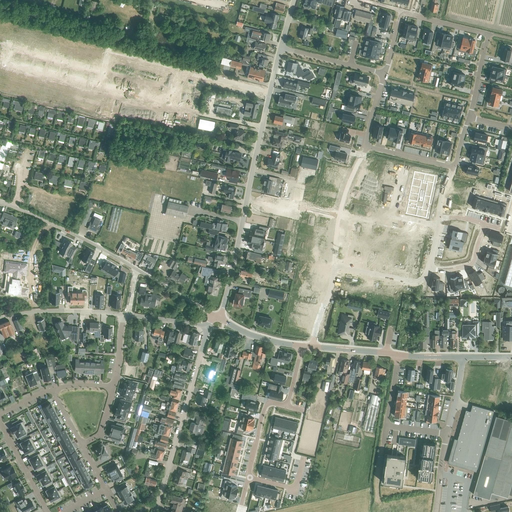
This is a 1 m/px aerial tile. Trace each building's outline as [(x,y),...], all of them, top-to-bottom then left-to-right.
[(315,9),(317,2),(321,3),(322,0),(305,0),(304,6),(305,6),(304,7),(305,8),(308,9),(309,8),(309,7),(315,9)] [(432,0),(430,11),(436,13),(436,12),(437,12),(439,5),(436,4),(437,0),(435,0),(432,0)] [(280,4),(276,3),(275,6),(275,8),(269,6),(268,9),(283,13),(285,5),(280,4)] [(334,24),(334,27),(339,28),(341,20),(340,19),(343,10),(344,7),(337,5),(334,18),(336,18),(334,24)] [(349,21),(351,12),(344,10),(342,19),(349,21)] [(372,14),(356,10),(354,19),(369,23),(370,21),(372,21),(374,15),(372,14)] [(276,28),(279,15),(272,13),(271,16),(266,15),(264,22),(269,23),(268,27),(276,28)] [(382,18),(380,17),(379,22),(381,22),(380,26),(387,27),(390,15),(384,13),(382,18)] [(405,24),(402,38),(408,39),(411,25),(405,24)] [(411,25),(408,39),(416,41),(417,34),(416,34),(416,32),(417,27),(411,25)] [(312,28),(302,26),(299,37),(306,39),(308,34),(311,34),(312,30),(312,28)] [(263,32),(250,28),(246,27),(245,31),(249,32),(247,38),(258,41),(259,37),(260,38),(261,39),(269,41),(271,34),(263,32)] [(337,29),(335,36),(346,38),(348,32),(337,29)] [(424,39),(423,42),(430,43),(432,32),(426,31),(425,34),(423,34),(422,38),(424,39)] [(437,39),(436,44),(438,44),(437,47),(444,48),(447,35),(447,34),(441,33),(439,40),(437,39)] [(447,35),(444,48),(449,50),(453,36),(447,35)] [(460,45),(458,51),(466,53),(469,39),(463,38),(462,43),(461,45),(460,45)] [(466,53),(466,54),(475,56),(476,50),(473,49),(475,41),(469,39),(466,53)] [(54,40),(52,46),(56,47),(54,51),(58,52),(58,53),(61,54),(64,43),(54,40)] [(255,42),(253,49),(264,52),(266,45),(255,42)] [(64,43),(61,54),(64,54),(68,55),(69,50),(72,51),(74,45),(64,43)] [(507,50),(503,49),(501,60),(507,62),(509,55),(510,55),(511,49),(507,48),(507,50)] [(258,54),(257,57),(257,60),(261,61),(260,64),(267,66),(268,60),(267,59),(267,56),(262,55),(258,54)] [(121,63),(118,75),(121,76),(121,78),(125,79),(126,77),(129,78),(129,80),(130,80),(130,78),(148,82),(147,84),(160,87),(164,71),(158,69),(157,72),(126,64),(126,61),(122,60),(121,63)] [(241,69),(242,63),(231,60),(230,67),(241,69)] [(299,64),(288,62),(286,71),(295,73),(298,78),(301,76),(303,79),(306,77),(308,81),(314,77),(311,73),(307,72),(304,73),(299,64)] [(265,71),(251,67),(248,78),(263,81),(265,71)] [(493,67),(491,73),(505,76),(507,70),(493,67)] [(452,70),(450,78),(464,81),(465,75),(459,73),(458,73),(458,71),(452,70)] [(15,72),(13,80),(24,83),(23,85),(27,86),(29,78),(25,77),(26,75),(20,74),(20,73),(15,72)] [(504,82),(505,76),(491,73),(491,72),(490,79),(496,80),(496,82),(500,83),(501,82),(504,82)] [(357,84),(356,85),(363,87),(364,85),(366,86),(368,78),(356,75),(355,76),(355,79),(353,83),(357,84)] [(450,78),(448,84),(462,87),(464,81),(450,78)] [(38,87),(37,93),(40,94),(41,91),(46,92),(49,81),(43,80),(41,87),(38,87)] [(49,81),(46,92),(52,93),(51,96),(55,97),(56,91),(53,90),(55,82),(49,81)] [(297,83),(285,81),(283,88),(299,91),(300,86),(309,88),(310,83),(298,81),(297,83)] [(493,88),(491,93),(500,96),(502,96),(503,90),(499,89),(500,87),(495,86),(495,88),(493,88)] [(182,91),(181,94),(191,97),(192,91),(198,92),(199,89),(190,87),(189,90),(183,88),(182,92),(182,91)] [(392,88),(389,101),(397,103),(400,90),(392,88)] [(82,97),(81,103),(84,104),(85,101),(91,103),(93,92),(87,90),(85,98),(82,97)] [(400,90),(397,103),(404,104),(407,92),(400,90)] [(93,92),(91,103),(96,104),(95,107),(99,108),(100,101),(97,101),(99,93),(93,92)] [(350,94),(349,100),(360,103),(362,97),(356,96),(354,95),(355,93),(351,92),(350,94)] [(407,92),(404,104),(412,106),(415,93),(407,92)] [(181,97),(180,100),(186,102),(185,105),(194,107),(195,103),(190,102),(191,97),(181,94),(180,97),(181,97)] [(280,96),(278,105),(290,108),(292,103),(295,103),(297,97),(285,94),(287,95),(286,97),(285,97),(280,96)] [(2,98),(1,101),(4,102),(2,107),(8,108),(10,100),(2,98)] [(126,105),(124,111),(128,112),(129,107),(134,108),(136,100),(130,99),(129,106),(126,105)] [(489,100),(489,103),(489,104),(491,104),(491,106),(495,107),(495,105),(498,106),(499,101),(490,99),(490,100),(489,100)] [(136,100),(134,108),(140,110),(138,115),(142,116),(143,110),(140,109),(142,102),(140,101),(136,100)] [(345,106),(344,110),(354,112),(355,108),(359,109),(360,103),(349,100),(347,106),(345,106)] [(15,105),(14,109),(22,111),(23,104),(20,103),(20,102),(14,101),(13,104),(15,105)] [(245,110),(244,115),(256,118),(257,113),(258,109),(259,104),(247,102),(246,107),(247,107),(246,110),(245,110)] [(28,108),(27,113),(32,114),(34,106),(27,104),(26,108),(28,108)] [(36,109),(38,110),(37,115),(42,117),(45,108),(37,106),(36,109)] [(217,106),(217,109),(216,112),(230,115),(231,110),(217,106)] [(56,111),(49,109),(48,112),(47,118),(52,119),(53,114),(55,115),(56,111)] [(343,114),(341,120),(345,121),(344,123),(349,124),(349,122),(351,123),(351,124),(352,124),(352,123),(354,123),(355,117),(343,114)] [(284,115),(283,118),(275,116),(274,123),(277,123),(277,124),(278,126),(280,126),(281,125),(281,124),(282,125),(283,122),(291,124),(297,125),(299,118),(295,117),(295,118),(292,117),(284,115)] [(199,119),(199,122),(198,128),(214,131),(216,122),(199,119)] [(229,123),(228,128),(234,129),(232,137),(234,137),(234,139),(242,141),(243,139),(245,139),(246,133),(244,132),(244,131),(238,129),(239,125),(229,123)] [(374,131),(372,138),(377,139),(377,137),(380,138),(383,127),(376,125),(375,128),(375,132),(374,131)] [(396,129),(393,140),(400,142),(402,133),(405,134),(406,129),(403,128),(397,126),(396,129)] [(389,127),(388,131),(389,131),(389,133),(388,139),(393,140),(396,129),(390,128),(389,127)] [(341,134),(339,140),(350,143),(351,136),(347,135),(349,130),(342,129),(341,134)] [(281,147),(282,146),(283,146),(284,145),(284,143),(284,142),(283,141),(283,139),(287,140),(288,134),(281,133),(280,136),(274,134),(272,145),(281,147)] [(475,133),(474,139),(475,140),(476,141),(476,140),(478,140),(478,142),(482,143),(483,141),(486,142),(488,135),(475,133)] [(438,140),(437,144),(438,145),(437,151),(443,153),(446,141),(439,140),(438,140)] [(446,141),(443,153),(449,154),(452,143),(446,141)] [(99,152),(107,153),(108,149),(109,149),(109,146),(101,144),(99,152)] [(336,151),(334,159),(338,160),(338,161),(341,161),(341,160),(345,161),(347,154),(340,152),(341,147),(330,145),(329,150),(336,151)] [(473,147),(471,153),(485,157),(487,151),(488,148),(479,146),(479,149),(473,147)] [(1,147),(0,149),(0,168),(1,169),(8,150),(1,147)] [(225,160),(230,161),(230,159),(240,161),(241,154),(232,152),(232,151),(224,149),(223,153),(226,153),(225,160)] [(279,162),(279,161),(280,155),(274,153),(272,160),(268,159),(267,166),(277,169),(279,162)] [(471,153),(470,160),(475,161),(477,161),(477,163),(483,165),(485,157),(471,153)] [(64,157),(59,155),(57,163),(63,164),(64,159),(66,160),(66,156),(64,156),(64,157)] [(303,157),(301,167),(316,170),(318,160),(303,157)] [(87,168),(87,169),(93,171),(94,165),(95,165),(95,163),(88,161),(88,164),(86,168),(87,168)] [(465,168),(464,173),(470,174),(471,173),(474,174),(477,175),(479,168),(468,166),(467,169),(465,168)] [(222,175),(226,176),(227,176),(230,179),(229,181),(237,183),(239,171),(228,169),(228,168),(224,167),(222,175)] [(201,175),(206,176),(217,179),(218,174),(207,172),(202,170),(201,175)] [(414,171),(405,214),(426,218),(435,176),(414,171)] [(34,178),(42,180),(43,174),(35,172),(34,178)] [(48,182),(56,184),(58,177),(53,176),(50,175),(48,182)] [(265,179),(263,186),(266,186),(265,192),(269,193),(271,185),(275,186),(277,178),(270,176),(269,180),(265,179)] [(65,179),(63,186),(71,188),(73,182),(71,182),(71,180),(65,179)] [(212,182),(206,180),(205,185),(210,186),(209,192),(215,194),(217,184),(212,182)] [(88,183),(80,182),(79,189),(86,191),(88,183)] [(236,188),(225,186),(224,192),(229,193),(228,197),(233,198),(234,194),(236,188)] [(475,195),(472,207),(477,208),(480,197),(475,195)] [(480,197),(477,208),(482,209),(482,210),(486,198),(480,197)] [(169,201),(166,213),(185,218),(188,206),(185,205),(181,204),(182,201),(170,198),(169,201)] [(486,198),(482,210),(487,211),(491,200),(486,198)] [(491,200),(487,211),(488,211),(493,212),(496,201),(491,200)] [(496,201),(493,212),(498,214),(501,203),(496,201)] [(501,203),(498,214),(503,216),(504,212),(507,204),(501,203)] [(219,207),(218,210),(221,211),(230,213),(232,206),(228,205),(223,204),(222,207),(219,207)] [(113,207),(107,230),(116,232),(122,209),(113,207)] [(0,220),(3,221),(2,225),(10,228),(12,225),(14,226),(17,218),(3,212),(3,214),(0,220)] [(89,216),(85,225),(88,227),(87,229),(96,233),(99,225),(102,220),(101,220),(102,216),(94,213),(93,216),(92,216),(92,218),(89,216)] [(216,229),(226,231),(227,224),(222,223),(223,221),(218,220),(216,229)] [(352,227),(351,233),(361,235),(363,229),(365,230),(365,226),(356,224),(355,227),(352,227)] [(266,231),(268,229),(268,228),(259,226),(259,229),(254,228),(253,232),(250,231),(249,237),(264,240),(266,231)] [(370,229),(368,236),(377,238),(380,228),(374,226),(373,230),(370,229)] [(380,228),(377,238),(385,240),(387,229),(380,228)] [(227,244),(226,244),(227,238),(218,236),(219,232),(209,229),(208,233),(214,235),(214,238),(217,238),(216,241),(227,244)] [(387,229),(385,240),(394,242),(396,234),(392,234),(393,230),(387,229)] [(451,238),(448,248),(461,251),(463,242),(466,242),(468,233),(462,232),(453,229),(451,236),(452,236),(451,239),(451,238)] [(491,232),(489,239),(493,240),(492,245),(499,247),(500,242),(501,242),(503,236),(491,232)] [(351,233),(349,240),(360,242),(361,235),(351,233)] [(401,233),(400,237),(402,238),(401,243),(411,245),(413,239),(409,239),(410,235),(401,233)] [(264,240),(249,237),(248,243),(251,244),(250,247),(255,248),(254,251),(263,253),(264,252),(262,250),(264,240)] [(65,240),(59,252),(70,257),(67,262),(71,264),(73,258),(72,258),(76,248),(71,245),(72,244),(65,240)] [(349,240),(348,247),(358,249),(360,242),(349,240)] [(225,250),(227,244),(216,241),(217,242),(216,244),(213,244),(212,246),(206,245),(205,249),(215,251),(216,247),(225,250)] [(276,243),(274,254),(280,255),(282,244),(276,243)] [(401,243),(399,250),(410,253),(411,245),(401,243)] [(348,247),(346,253),(350,254),(349,257),(358,259),(359,255),(357,255),(358,249),(348,247)] [(94,252),(87,248),(81,260),(88,263),(84,271),(89,273),(95,261),(90,259),(94,252)] [(129,251),(123,248),(121,252),(126,255),(134,260),(135,259),(139,261),(142,257),(129,250),(129,251)] [(485,256),(496,260),(498,254),(499,251),(493,249),(492,252),(487,250),(485,256)] [(399,250),(398,257),(408,260),(410,253),(399,250)] [(254,253),(246,251),(244,258),(253,260),(256,260),(255,263),(259,264),(261,258),(261,259),(262,255),(254,253)] [(365,251),(363,258),(367,259),(366,262),(372,263),(375,253),(365,251)] [(375,253),(372,263),(379,265),(382,254),(375,253)] [(382,254),(379,265),(385,266),(386,263),(390,264),(391,256),(382,254)] [(149,265),(148,266),(148,267),(152,269),(157,260),(158,258),(154,256),(153,258),(148,255),(146,260),(147,260),(145,262),(149,265)] [(215,262),(214,266),(219,268),(220,263),(222,263),(223,260),(224,260),(224,258),(224,257),(224,256),(216,255),(215,258),(208,257),(208,260),(215,262)] [(485,256),(483,262),(489,264),(488,267),(494,269),(494,266),(495,266),(496,260),(485,256)] [(395,263),(394,267),(403,268),(404,265),(407,266),(408,260),(398,257),(396,263),(395,263)] [(171,259),(168,265),(174,269),(173,272),(170,277),(177,282),(178,280),(181,276),(180,276),(176,273),(178,269),(175,268),(178,263),(171,259)] [(106,261),(106,262),(103,260),(100,266),(102,267),(102,268),(114,275),(118,268),(106,261)] [(7,263),(5,271),(12,272),(11,283),(6,282),(5,288),(8,288),(7,293),(12,294),(12,295),(17,295),(17,294),(20,295),(20,293),(26,294),(27,289),(21,288),(22,284),(20,284),(20,279),(21,280),(21,279),(20,279),(21,273),(25,274),(26,265),(7,263)] [(214,270),(202,267),(200,275),(210,277),(206,293),(214,296),(219,279),(212,278),(214,270)] [(248,272),(241,270),(240,276),(250,278),(250,275),(255,276),(255,273),(248,271),(248,272)] [(475,270),(469,274),(476,285),(481,281),(485,278),(482,272),(477,275),(475,270)] [(119,272),(117,281),(123,283),(125,274),(119,272)] [(180,276),(181,276),(178,280),(183,283),(186,276),(182,274),(180,276)] [(457,277),(456,277),(459,291),(469,289),(467,281),(464,282),(464,280),(463,276),(457,277)] [(432,280),(431,287),(432,287),(431,289),(438,290),(438,289),(443,290),(444,283),(439,282),(440,278),(433,277),(433,280),(432,280)] [(449,285),(450,293),(459,291),(456,277),(450,278),(451,283),(452,284),(449,285)] [(68,286),(68,296),(70,296),(70,304),(72,304),(75,304),(77,304),(77,293),(72,293),(72,287),(68,286)] [(240,304),(242,305),(242,304),(244,295),(243,295),(244,293),(251,294),(252,290),(239,288),(239,292),(239,294),(236,293),(235,300),(234,300),(233,303),(236,304),(237,305),(240,305),(240,304)] [(270,289),(268,295),(279,298),(279,297),(283,298),(284,293),(270,289)] [(77,293),(77,304),(83,304),(83,297),(86,297),(86,290),(82,290),(82,293),(77,293)] [(51,306),(59,306),(59,299),(62,299),(62,291),(58,291),(58,294),(51,294),(51,295),(50,295),(50,299),(51,299),(51,306)] [(96,294),(95,307),(102,307),(103,295),(96,295),(96,294)] [(120,295),(112,294),(111,306),(119,307),(120,295)] [(146,294),(146,295),(145,299),(141,298),(140,305),(145,306),(145,304),(149,305),(149,306),(155,307),(156,299),(160,299),(160,296),(146,294)] [(313,303),(310,302),(311,297),(298,294),(297,299),(302,300),(300,308),(301,308),(301,309),(305,310),(305,309),(312,310),(313,303)] [(381,310),(379,317),(388,319),(389,312),(381,310)] [(423,339),(417,339),(417,343),(419,343),(419,347),(420,347),(420,348),(423,348),(423,347),(426,347),(426,342),(429,342),(429,328),(429,312),(425,312),(425,328),(424,328),(424,336),(423,336),(423,339)] [(342,314),(337,334),(341,335),(344,333),(350,334),(350,331),(353,332),(354,328),(348,327),(349,321),(352,322),(354,316),(348,314),(348,316),(347,316),(346,315),(342,314)] [(260,316),(258,324),(262,325),(266,326),(270,327),(272,319),(260,316)] [(13,321),(19,335),(24,332),(23,328),(19,319),(13,321)] [(42,320),(36,323),(37,325),(36,326),(36,327),(39,333),(46,329),(42,320)] [(4,323),(6,327),(9,335),(10,337),(13,335),(14,334),(14,333),(11,325),(9,321),(4,323)] [(62,321),(55,324),(57,329),(56,329),(57,331),(58,330),(60,336),(58,337),(59,339),(69,334),(72,340),(77,340),(78,326),(77,326),(77,327),(70,326),(70,325),(63,325),(62,321)] [(503,339),(509,339),(511,339),(511,321),(504,321),(504,325),(503,339)] [(99,330),(97,330),(97,323),(89,322),(89,326),(86,326),(86,332),(94,332),(94,338),(98,338),(99,330)] [(100,331),(100,337),(103,337),(103,333),(111,333),(111,332),(112,332),(112,328),(111,328),(111,323),(110,323),(110,322),(105,322),(105,323),(103,323),(103,331),(100,331)] [(382,328),(379,328),(379,327),(376,326),(376,323),(368,322),(366,327),(370,328),(367,337),(368,338),(373,339),(376,339),(377,335),(380,335),(382,328)] [(462,331),(462,338),(467,338),(467,339),(471,339),(471,337),(475,337),(475,336),(478,336),(479,332),(479,322),(477,322),(474,325),(472,325),(463,325),(463,331),(462,331)] [(484,339),(493,339),(493,336),(494,336),(494,335),(493,335),(493,326),(491,326),(491,322),(483,322),(482,332),(484,332),(484,339)] [(4,337),(9,335),(6,327),(4,323),(0,324),(0,328),(1,330),(4,337)] [(152,329),(151,332),(153,332),(152,334),(153,334),(152,337),(153,339),(158,340),(157,345),(161,346),(162,341),(165,331),(162,330),(162,329),(155,327),(155,330),(152,329)] [(143,331),(136,330),(135,340),(143,341),(143,331)] [(170,344),(173,345),(174,342),(175,337),(175,336),(172,335),(173,332),(168,331),(167,330),(164,342),(170,344)] [(433,339),(430,339),(430,347),(431,347),(432,347),(433,347),(436,347),(436,339),(439,339),(439,330),(435,330),(435,335),(433,335),(433,339)] [(188,335),(186,343),(197,345),(199,337),(199,334),(199,333),(196,333),(192,331),(191,335),(188,335)] [(217,341),(214,350),(221,352),(223,343),(217,341)] [(232,357),(233,356),(236,357),(238,349),(235,349),(235,347),(227,345),(224,355),(232,357)] [(261,361),(261,362),(262,357),(264,358),(265,354),(263,354),(263,353),(261,353),(262,347),(257,345),(255,352),(252,352),(251,353),(243,351),(242,357),(250,359),(251,356),(253,356),(255,356),(254,360),(255,360),(254,364),(260,365),(261,361)] [(24,348),(19,350),(23,357),(28,355),(24,348)] [(192,359),(193,358),(194,355),(193,355),(194,353),(191,352),(192,350),(186,348),(184,357),(192,359)] [(141,360),(147,362),(149,353),(143,351),(141,360)] [(269,364),(275,365),(277,360),(284,362),(284,360),(288,361),(289,358),(290,359),(291,355),(290,355),(290,354),(286,352),(283,351),(283,352),(279,351),(277,359),(271,357),(269,364)] [(327,360),(326,364),(328,365),(327,373),(331,374),(332,368),(334,368),(335,358),(330,357),(330,360),(327,360)] [(343,359),(342,359),(339,370),(338,374),(339,375),(343,376),(341,382),(347,383),(349,374),(346,374),(349,360),(346,360),(346,359),(343,358),(343,359)] [(64,363),(64,365),(60,366),(59,364),(56,365),(55,359),(51,360),(54,373),(57,373),(57,377),(66,375),(64,363)] [(78,373),(84,373),(84,362),(79,362),(79,359),(75,359),(75,371),(78,372),(78,373)] [(305,366),(308,368),(308,369),(307,371),(304,371),(303,377),(309,379),(310,373),(314,374),(316,366),(318,366),(319,362),(317,361),(310,359),(309,363),(306,363),(305,366)] [(103,373),(103,367),(104,360),(100,360),(100,363),(99,363),(95,363),(94,373),(100,374),(100,373),(103,373)] [(349,375),(348,381),(353,383),(354,378),(356,372),(357,372),(360,362),(355,360),(354,364),(352,364),(350,370),(350,372),(349,375)] [(178,363),(176,370),(181,372),(182,367),(184,368),(184,369),(189,371),(191,363),(183,361),(182,364),(178,363)] [(94,373),(95,363),(84,362),(84,373),(94,373)] [(205,376),(212,378),(214,371),(218,372),(220,364),(214,362),(212,369),(207,368),(205,376)] [(369,373),(370,371),(371,363),(363,362),(362,369),(364,370),(364,372),(369,373)] [(49,378),(50,378),(48,373),(53,372),(51,365),(40,368),(43,380),(45,379),(46,380),(49,379),(49,378)] [(4,367),(0,368),(0,369),(4,378),(8,376),(4,367)] [(383,368),(376,367),(374,378),(378,378),(378,375),(381,376),(381,375),(384,375),(385,369),(382,369),(383,368)] [(234,380),(236,369),(232,368),(228,383),(233,384),(234,380)] [(408,369),(407,380),(412,381),(417,381),(418,372),(415,371),(415,370),(408,369)] [(427,369),(426,382),(432,383),(431,389),(436,390),(435,391),(436,391),(437,382),(438,379),(438,378),(437,378),(433,378),(434,370),(433,370),(428,369),(427,369)] [(441,372),(441,379),(450,381),(451,381),(451,380),(451,377),(452,377),(453,373),(452,373),(452,370),(446,369),(445,372),(444,372),(441,372)] [(186,378),(187,376),(174,372),(172,377),(185,381),(186,380),(187,379),(186,378)] [(30,386),(31,387),(34,385),(34,384),(36,383),(35,380),(39,378),(37,373),(33,375),(32,373),(25,376),(30,386)] [(162,375),(154,373),(152,380),(159,382),(160,379),(158,379),(160,375),(162,376),(162,375)] [(275,374),(274,381),(284,384),(286,377),(275,374)] [(171,382),(171,385),(173,386),(183,389),(185,383),(174,380),(171,379),(171,382)] [(123,389),(134,392),(135,392),(137,383),(129,381),(128,384),(125,383),(123,389)] [(269,384),(268,391),(271,392),(269,398),(281,400),(283,393),(280,392),(281,387),(269,384)] [(172,386),(171,388),(171,391),(181,395),(183,389),(172,386)] [(199,395),(197,403),(204,405),(206,397),(210,398),(212,392),(213,387),(210,386),(208,391),(206,390),(204,397),(199,395)] [(134,392),(123,389),(121,395),(124,396),(123,399),(131,401),(134,392)] [(181,395),(171,391),(170,394),(173,395),(173,398),(180,400),(181,395)] [(252,394),(243,392),(241,398),(242,399),(247,400),(246,407),(245,408),(257,411),(259,402),(256,402),(255,401),(256,399),(251,398),(252,394)] [(370,394),(362,430),(372,432),(380,396),(370,394)] [(120,400),(119,402),(118,409),(129,412),(131,403),(123,400),(121,400),(120,400)] [(48,404),(46,401),(40,404),(42,407),(39,409),(42,413),(52,408),(50,403),(48,404)] [(166,409),(177,412),(178,407),(169,404),(167,404),(162,402),(161,405),(167,407),(166,409)] [(458,440),(452,461),(477,468),(494,411),(472,405),(470,411),(466,410),(457,440),(458,440)] [(52,408),(42,413),(44,418),(55,412),(52,408),(53,408),(52,408)] [(129,412),(118,409),(117,408),(115,414),(118,415),(118,416),(117,416),(116,420),(125,423),(127,418),(129,412)] [(176,413),(169,411),(167,410),(165,410),(164,413),(168,414),(167,416),(175,418),(176,413)] [(55,412),(44,418),(46,422),(57,417),(55,412)] [(242,412),(240,421),(254,425),(255,420),(254,420),(254,418),(247,417),(248,414),(242,412)] [(196,424),(192,423),(189,431),(196,433),(195,436),(199,437),(203,426),(201,425),(203,421),(204,417),(198,415),(197,419),(196,424)] [(163,423),(165,423),(173,425),(173,423),(174,423),(175,421),(174,421),(174,420),(167,418),(162,416),(161,419),(156,418),(156,419),(155,420),(160,422),(163,423)] [(511,420),(496,416),(473,494),(490,499),(492,493),(508,497),(511,482),(511,420)] [(57,417),(46,422),(49,427),(60,421),(57,417)] [(276,417),(273,428),(279,429),(281,419),(276,417)] [(281,419),(279,429),(284,431),(287,420),(281,419)] [(19,423),(18,420),(12,423),(13,426),(11,427),(14,433),(14,432),(25,427),(22,421),(19,423)] [(287,420),(284,431),(290,432),(292,421),(287,420)] [(60,421),(49,427),(51,432),(62,426),(60,421)] [(240,421),(237,430),(243,431),(244,428),(251,430),(251,428),(253,429),(254,425),(240,421)] [(292,421),(290,432),(295,434),(298,423),(292,421)] [(111,430),(122,434),(124,428),(123,428),(124,425),(118,423),(117,426),(113,424),(112,424),(112,425),(111,430)] [(154,424),(154,426),(155,427),(171,432),(173,426),(166,424),(161,423),(160,425),(159,425),(154,424)] [(62,426),(51,432),(54,436),(65,430),(62,426)] [(14,432),(17,437),(19,437),(20,439),(26,436),(25,433),(28,432),(25,427),(14,432)] [(155,427),(154,430),(158,431),(157,433),(161,434),(169,437),(171,432),(155,427)] [(56,441),(67,435),(65,431),(65,430),(54,436),(56,441)] [(120,440),(122,434),(111,430),(111,431),(109,436),(113,437),(113,440),(119,442),(120,440)] [(161,438),(160,440),(168,443),(169,438),(162,436),(155,434),(154,436),(161,438)] [(231,438),(229,445),(241,448),(243,441),(241,440),(242,436),(233,434),(232,438),(231,438)] [(61,444),(69,439),(67,435),(56,441),(59,440),(61,444)] [(26,436),(20,439),(22,442),(20,443),(23,448),(33,442),(31,437),(28,439),(26,436)] [(271,436),(269,443),(281,446),(283,439),(279,438),(277,438),(275,438),(271,436)] [(398,437),(397,444),(415,446),(416,439),(399,437),(399,438),(398,437)] [(63,449),(72,444),(69,439),(61,444),(63,449)] [(155,445),(159,447),(166,449),(167,444),(156,440),(155,445)] [(33,449),(36,448),(33,442),(23,448),(22,448),(25,454),(27,452),(29,455),(35,452),(33,449)] [(269,443),(267,450),(279,453),(281,446),(269,443)] [(419,467),(417,478),(432,480),(433,469),(432,469),(435,444),(434,444),(424,443),(421,465),(420,467),(419,467)] [(63,449),(66,453),(74,449),(72,444),(63,449)] [(100,448),(97,449),(98,451),(97,452),(100,459),(101,459),(103,462),(108,459),(107,456),(108,455),(103,444),(101,444),(100,445),(99,446),(100,448)] [(229,445),(227,451),(239,454),(241,448),(229,445)] [(184,450),(181,458),(188,460),(191,452),(195,453),(196,449),(188,446),(187,451),(184,450)] [(198,446),(196,454),(199,455),(204,456),(206,448),(198,446)] [(165,450),(155,447),(154,449),(151,449),(150,452),(163,455),(165,450)] [(133,449),(131,453),(130,458),(135,460),(136,455),(138,450),(133,449)] [(67,455),(69,459),(78,455),(75,450),(67,455)] [(267,450),(265,457),(270,458),(272,459),(274,459),(278,460),(279,453),(267,450)] [(227,451),(225,458),(237,461),(239,454),(227,451)] [(30,461),(29,461),(31,464),(42,458),(39,453),(36,454),(35,452),(29,455),(30,458),(29,459),(30,461)] [(149,457),(155,459),(162,461),(163,455),(150,452),(149,457)] [(72,464),(80,459),(78,455),(69,459),(72,464)] [(387,455),(383,483),(390,484),(396,485),(402,485),(403,479),(404,476),(404,474),(405,467),(406,457),(397,456),(396,456),(392,455),(391,455),(387,455)] [(31,464),(32,468),(33,467),(34,469),(36,468),(37,471),(46,466),(42,458),(31,464)] [(225,458),(224,465),(236,468),(237,461),(225,458)] [(80,459),(72,464),(74,468),(72,470),(83,464),(80,460),(80,459)] [(109,476),(120,470),(117,464),(116,465),(115,462),(109,465),(110,468),(107,470),(106,470),(107,470),(109,475),(109,476)] [(212,464),(208,463),(207,468),(204,467),(203,472),(210,474),(212,464)] [(74,474),(85,469),(83,464),(72,470),(74,474)] [(224,465),(222,472),(234,475),(236,468),(224,465)] [(264,465),(261,476),(267,477),(269,466),(264,465)] [(11,466),(2,471),(3,472),(2,472),(6,479),(7,479),(8,480),(17,475),(16,474),(17,474),(12,466),(11,467),(11,466)] [(39,474),(36,475),(39,480),(40,480),(51,474),(46,466),(37,471),(39,474)] [(269,466),(267,477),(272,479),(275,468),(269,466)] [(275,468),(272,479),(278,480),(280,469),(275,468)] [(87,473),(85,469),(74,474),(77,479),(87,473)] [(280,469),(278,480),(283,481),(286,471),(280,469)] [(120,470),(109,476),(112,481),(113,481),(116,479),(117,481),(124,478),(122,476),(123,475),(120,470)] [(175,479),(174,481),(182,484),(184,478),(186,479),(188,473),(180,470),(178,474),(177,474),(176,476),(175,476),(174,477),(174,478),(175,479)] [(145,475),(143,480),(145,480),(145,481),(146,482),(145,483),(148,484),(148,486),(151,487),(151,485),(155,486),(157,481),(150,479),(150,478),(148,477),(150,472),(147,472),(145,475)] [(79,483),(90,478),(90,477),(87,473),(77,479),(79,483)] [(46,487),(53,483),(51,480),(53,479),(51,474),(40,480),(43,485),(44,484),(46,487)] [(84,487),(86,490),(92,486),(91,483),(92,482),(90,478),(79,483),(79,484),(81,482),(84,487)] [(225,480),(223,489),(237,493),(238,488),(237,488),(237,486),(230,485),(231,482),(225,480)] [(9,487),(13,485),(18,496),(26,492),(24,488),(25,488),(23,485),(22,485),(20,481),(15,484),(13,481),(7,484),(9,487)] [(59,489),(57,490),(53,483),(46,487),(46,488),(47,490),(46,490),(48,495),(59,490),(59,489)] [(125,484),(119,487),(121,491),(119,492),(121,497),(122,497),(130,492),(125,484)] [(256,492),(255,497),(260,498),(261,495),(260,495),(263,486),(258,485),(257,488),(256,487),(255,491),(256,492)] [(223,489),(221,498),(227,499),(228,496),(234,498),(235,496),(236,497),(237,493),(223,489)] [(273,489),(270,498),(279,500),(280,494),(277,493),(278,490),(273,489)] [(61,500),(59,496),(62,495),(59,490),(48,495),(48,496),(50,501),(53,500),(54,503),(61,500)] [(123,503),(125,501),(127,505),(135,501),(130,492),(122,497),(121,497),(120,498),(123,503)] [(174,502),(171,511),(178,511),(183,499),(179,498),(173,496),(172,498),(171,498),(170,500),(171,500),(171,501),(174,502)] [(26,511),(34,508),(34,506),(32,502),(31,501),(26,503),(23,498),(15,502),(18,508),(20,507),(23,511),(26,511)]
